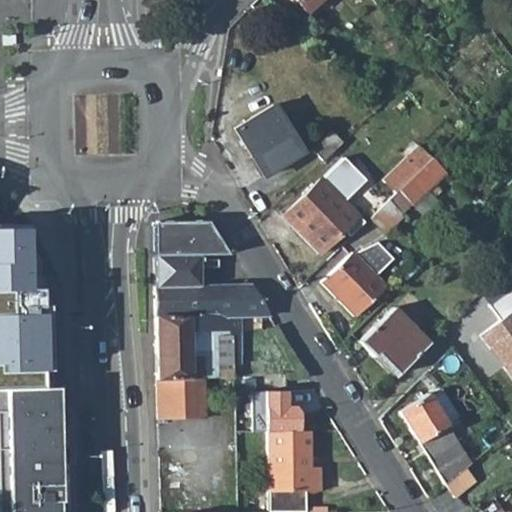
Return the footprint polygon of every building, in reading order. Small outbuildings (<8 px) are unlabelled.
[(295,0),(306,11),(317,0),(295,0)] [(301,151),(272,104),(234,127),(263,175),(301,151)] [(328,131),(309,149),(320,160),(337,143),(338,144),(341,142),(328,131)] [(428,158),(416,146),(380,180),(392,193),(428,158)] [(369,217),(384,233),(402,215),(399,212),(408,204),(409,205),(424,191),(432,182),(443,172),(429,158),(428,158),(392,193),(369,217)] [(318,253),(355,215),(318,178),(280,215),(318,253)] [(424,191),(430,197),(439,189),(432,182),(424,191)] [(152,223),(152,253),(199,254),(218,254),(231,254),(210,221),(154,221),(152,223)] [(21,223),(0,224),(0,390),(39,389),(35,290),(23,291),(21,223)] [(371,258),(360,247),(353,254),(364,266),(371,258)] [(353,315),(383,285),(364,266),(353,254),(350,252),(319,281),(353,315)] [(199,254),(152,253),(153,286),(199,285),(199,266),(199,254)] [(218,254),(199,254),(199,266),(217,266),(218,254)] [(199,285),(153,286),(154,317),(220,315),(220,329),(226,329),(227,335),(230,335),(231,354),(239,354),(239,316),(267,314),(249,285),(233,285),(200,285),(199,285)] [(511,288),(489,305),(500,320),(481,335),(511,375),(511,288)] [(371,356),(375,353),(394,373),(426,342),(391,306),(356,341),(371,356)] [(220,315),(154,317),(156,419),(202,417),(201,379),(232,378),(231,354),(230,335),(227,335),(226,329),(220,329),(220,315)] [(39,389),(0,389),(0,393),(0,410),(0,511),(68,511),(68,486),(67,448),(67,409),(54,408),(53,388),(39,389)] [(469,463),(425,393),(397,410),(442,484),(462,468),(469,463)] [(311,431),(268,430),(267,511),(287,511),(303,511),(304,492),(319,492),(320,468),(310,468),(311,431)] [(473,485),(462,468),(442,484),(451,498),(473,485)]
